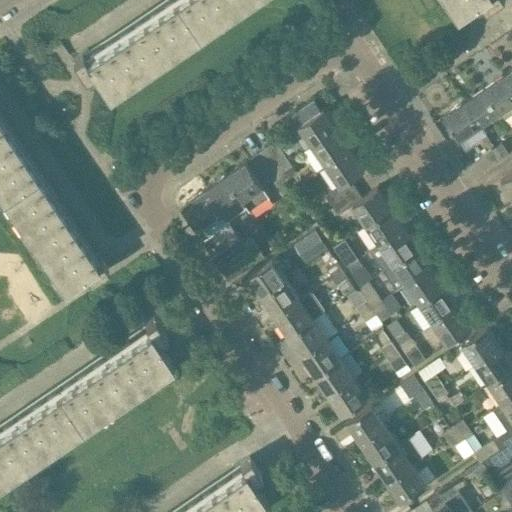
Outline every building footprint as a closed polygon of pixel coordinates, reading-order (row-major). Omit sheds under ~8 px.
[(169,0),(91,54),(87,49),(72,60),(84,78),(85,77),(88,81),(94,83),(98,80),(107,93),(243,0),(169,0)] [(453,0),(461,12),(474,3),(477,7),(484,8),(488,6),(488,7),(498,0),(453,0)] [(511,113),(511,84),(504,72),(484,86),(500,110),(505,118),(511,113)] [(500,110),(484,86),(464,99),(480,124),(500,110)] [(298,124),(312,144),(338,127),(324,107),(321,108),(315,98),(293,113),(300,123),(298,124)] [(444,113),(460,137),(467,148),(487,134),(480,124),(464,99),(444,113)] [(0,193),(62,284),(75,276),(78,279),(84,281),(88,278),(89,279),(107,267),(97,252),(92,255),(0,119),(0,193)] [(351,146),(338,127),(312,144),(325,163),(351,146)] [(276,139),(265,146),(283,171),(293,164),(276,139)] [(502,140),(495,146),(502,156),(509,151),(502,140)] [(273,178),(283,171),(265,146),(255,153),(273,178)] [(325,194),(332,204),(358,187),(351,177),(365,168),(351,146),(325,163),(340,184),(325,194)] [(495,146),(475,159),(466,165),(473,176),(502,156),(495,146)] [(246,159),(226,173),(243,197),(249,207),(269,193),(246,159)] [(288,178),(283,171),(273,178),(277,185),(288,178)] [(511,171),(502,179),(511,193),(511,171)] [(247,204),(243,197),(226,173),(206,186),(227,218),(247,204)] [(206,186),(186,200),(188,204),(181,209),(198,234),(205,229),(209,235),(230,221),(227,218),(206,186)] [(364,195),(358,187),(332,204),(338,214),(353,204),(366,223),(392,206),(378,186),(364,195)] [(405,225),(392,206),(366,223),(379,242),(405,225)] [(393,261),(418,244),(405,225),(379,242),(393,261)] [(326,246),(315,229),(295,242),(307,260),(326,246)] [(221,269),(238,258),(257,245),(250,235),(242,240),(215,259),(221,269)] [(431,264),(418,244),(393,261),(406,281),(431,264)] [(264,255),(257,245),(238,258),(221,269),(228,279),(264,255)] [(342,257),(347,264),(357,257),(352,250),(342,257)] [(272,256),(248,273),(262,294),(287,277),(272,256)] [(362,265),(357,257),(347,264),(352,272),(362,265)] [(342,268),(337,261),(326,268),(331,275),(342,268)] [(420,301),(445,284),(431,264),(406,281),(420,301)] [(347,275),(342,268),(331,275),(336,283),(347,275)] [(287,277),(262,294),(276,314),(300,297),(287,277)] [(362,290),(367,298),(372,305),(383,298),(370,279),(362,284),(362,290)] [(458,304),(445,284),(420,301),(433,321),(458,304)] [(312,289),(300,297),(276,314),(289,333),(324,309),(325,308),(312,289)] [(356,306),(361,313),(372,305),(367,298),(356,306)] [(372,305),(377,312),(383,321),(393,314),(383,298),(372,305)] [(448,342),(473,325),(458,304),(433,321),(448,342)] [(366,320),(374,314),(377,312),(372,305),(361,313),(366,320)] [(324,309),(289,333),(302,353),(327,336),(322,329),(332,322),(324,309)] [(166,334),(153,316),(137,326),(141,331),(0,428),(0,478),(171,360),(162,348),(166,345),(168,338),(165,334),(166,334)] [(476,361),(500,345),(486,324),(452,348),(466,368),(476,361)] [(396,336),(401,343),(411,336),(407,329),(396,336)] [(327,336),(302,353),(316,373),(340,356),(327,336)] [(416,343),(411,336),(401,343),(406,350),(416,343)] [(380,347),(385,354),(396,347),(391,339),(380,347)] [(511,366),(511,362),(500,345),(476,361),(490,382),(511,366)] [(410,368),(396,347),(385,354),(399,375),(410,368)] [(354,376),(340,356),(316,373),(329,392),(354,376)] [(503,402),(511,395),(511,366),(490,382),(503,402)] [(425,378),(433,390),(443,383),(435,371),(425,378)] [(354,376),(329,392),(343,413),(368,396),(354,376)] [(454,406),(445,393),(448,391),(443,383),(433,390),(447,411),(454,406)] [(428,394),(423,387),(413,394),(417,401),(428,394)] [(433,401),(428,394),(417,401),(422,408),(433,401)] [(511,395),(503,402),(494,408),(507,427),(511,424),(511,395)] [(372,402),(347,419),(361,439),(386,422),(372,402)] [(455,422),(452,424),(457,432),(468,425),(462,417),(455,422)] [(386,422),(361,439),(375,459),(399,443),(386,422)] [(447,439),(457,432),(452,424),(441,431),(447,439)] [(507,427),(493,436),(500,446),(511,438),(511,424),(507,427)] [(468,425),(457,432),(461,439),(472,432),(468,425)] [(461,439),(457,432),(447,439),(451,446),(461,439)] [(411,435),(399,443),(375,459),(388,479),(413,462),(424,454),(411,435)] [(481,459),(500,446),(493,436),(473,450),(480,460),(481,460),(481,459)] [(511,455),(511,438),(500,446),(481,459),(481,460),(489,471),(509,458),(511,455)] [(260,472),(248,455),(232,465),(235,470),(173,511),(246,511),(266,498),(258,486),(261,484),(262,477),(260,473),(260,472)] [(511,468),(511,462),(509,458),(489,471),(496,480),(511,468)] [(413,462),(388,479),(402,499),(427,482),(413,462)] [(511,483),(511,468),(496,480),(502,491),(511,483)] [(509,500),(511,498),(511,483),(502,491),(509,500)] [(426,511),(470,511),(473,510),(459,489),(426,511)]
